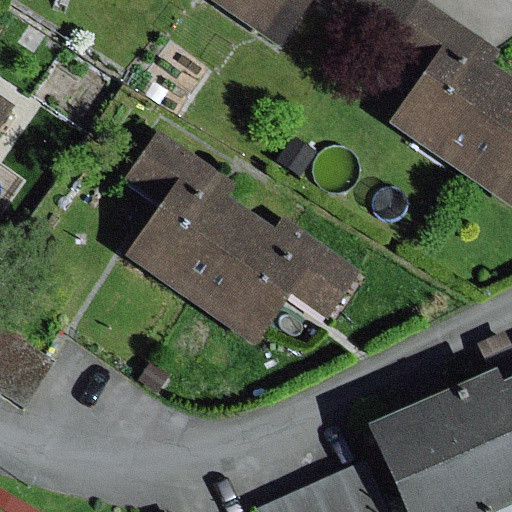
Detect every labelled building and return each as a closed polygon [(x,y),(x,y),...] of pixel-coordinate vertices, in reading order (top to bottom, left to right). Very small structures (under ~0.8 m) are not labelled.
[(200,0),(277,52),(312,0),(315,0),(327,8),(332,0),(200,0)] [(386,48),(419,0),(418,0),(332,0),(327,8),(386,48)] [(498,54),(419,0),(386,48),(423,73),(386,126),(511,210),(511,86),(487,70),(498,54)] [(0,125),(12,107),(0,99),(0,125)] [(236,188),(155,133),(123,180),(158,204),(121,259),(252,348),(288,296),(326,321),(359,274),(280,221),(272,233),(227,203),(236,188)] [(315,155),(291,139),(274,163),(298,180),(315,155)] [(50,365),(0,333),(0,396),(22,410),(50,365)] [(168,378),(149,365),(136,383),(155,397),(168,378)] [(491,376),(362,433),(397,511),(505,511),(511,509),(511,381),(497,388),(491,376)] [(385,511),(364,463),(254,511),(385,511)]
